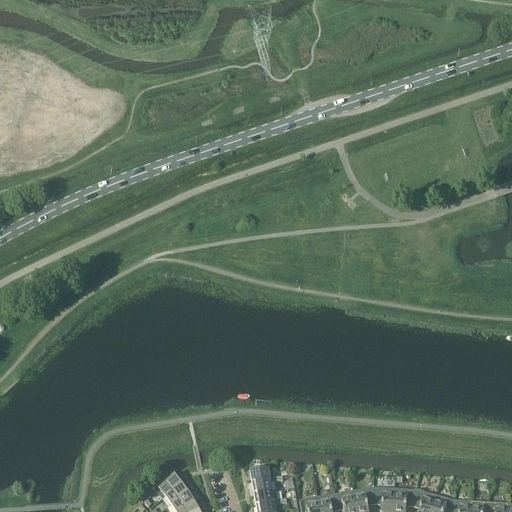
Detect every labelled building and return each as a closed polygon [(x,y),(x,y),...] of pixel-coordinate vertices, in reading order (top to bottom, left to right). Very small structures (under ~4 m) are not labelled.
[(250,473),(252,485),(270,482),(271,484),(277,483),(276,479),(274,479),(273,474),(273,473),(272,472),(271,471),(270,471),(269,471),(268,471),(268,470),(263,471),(262,468),(253,469),(251,470),(250,471),(250,473)] [(159,491),(165,499),(182,485),(180,483),(176,479),(174,477),(159,491)] [(252,485),(254,497),(272,493),(271,484),(270,482),(252,485)] [(165,499),(171,506),(188,494),(185,489),(182,485),(165,499)] [(375,507),(374,489),(353,493),(356,511),(368,511),(368,508),(375,507)] [(381,511),(393,511),(395,490),(385,489),(374,489),(375,507),(382,507),(381,511)] [(413,509),(416,492),(416,491),(395,490),(393,511),(405,511),(406,508),(413,509)] [(419,511),(432,511),(436,497),(416,492),(413,509),(420,511),(419,511)] [(254,497),(256,508),(274,505),(275,506),(280,506),(281,505),(280,501),(278,502),(277,493),(272,494),(272,493),(254,497)] [(343,511),(356,511),(353,493),(335,496),(337,511),(342,511),(344,511),(343,511)] [(173,509),(174,511),(180,511),(194,503),(189,495),(188,494),(171,506),(173,509)] [(337,511),(335,496),(317,499),(319,511),(337,511)] [(452,511),(454,502),(436,497),(432,511),(452,511)] [(319,511),(317,499),(299,502),(301,511),(319,511)] [(471,511),(472,503),(455,502),(454,502),(452,511),(471,511)] [(199,511),(196,506),(194,503),(180,511),(199,511)] [(489,511),(490,504),(472,503),(471,511),(489,511)]
